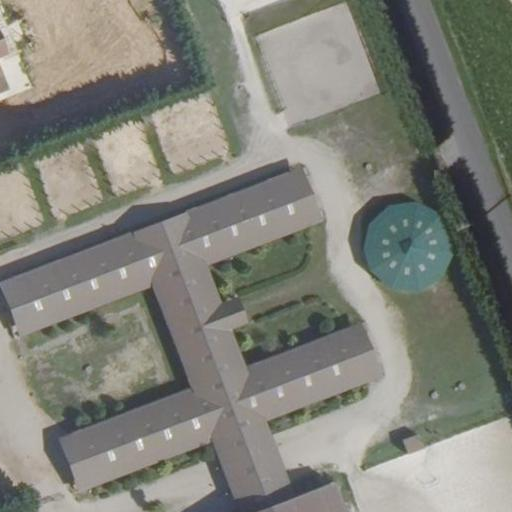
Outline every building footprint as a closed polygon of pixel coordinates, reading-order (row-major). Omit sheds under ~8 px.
[(0,101),(17,95),(4,64),(15,60),(1,25),(0,25),(0,101)] [(323,220),(303,168),(286,174),(307,227),(323,220)] [(263,422),(366,383),(346,330),(243,369),(204,266),(307,227),(286,174),(11,278),(31,332),(147,288),(186,390),(70,435),(90,487),(207,443),(263,422)] [(369,268),(377,280),(388,289),(401,293),(416,294),(431,289),(442,279),(450,266),(453,251),(451,236),(444,223),(432,213),(418,207),(404,206),(391,210),(379,218),(371,228),(366,241),(365,255),(369,268)] [(31,332),(11,278),(0,282),(0,299),(14,338),(31,332)] [(346,330),(366,383),(382,376),(362,324),(346,330)] [(218,474),(275,452),(263,422),(207,443),(218,474)] [(90,487),(70,435),(54,441),(74,494),(90,487)] [(421,435),(403,441),(408,454),(426,449),(421,435)] [(232,511),(254,511),(292,498),(275,452),(218,474),(232,511)] [(342,511),(331,483),(292,498),(254,511),(342,511)]
